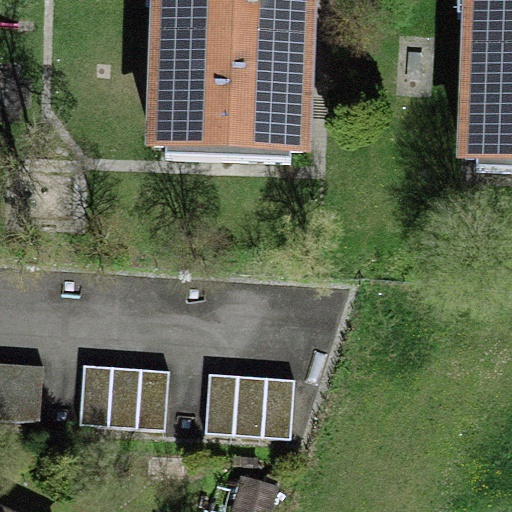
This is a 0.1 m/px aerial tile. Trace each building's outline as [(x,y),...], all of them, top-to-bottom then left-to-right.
[(316,0),(149,0),(144,147),(311,153),(316,0)] [(511,0),(461,0),(456,158),(511,160),(511,0)] [(42,366),(0,363),(0,419),(38,423),(42,366)] [(168,372),(83,366),(79,426),(164,432),(168,372)] [(294,380),(209,374),(205,434),(290,440),(294,380)]
